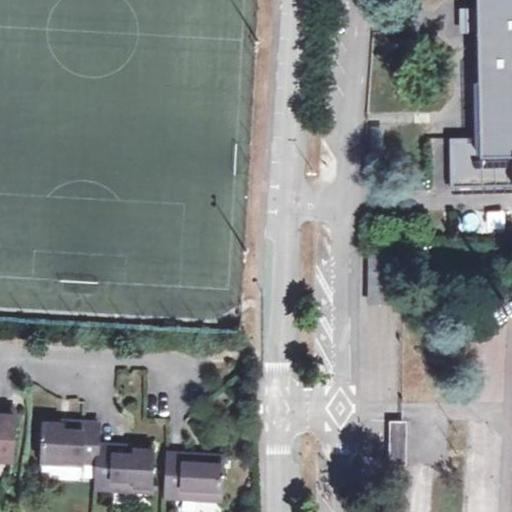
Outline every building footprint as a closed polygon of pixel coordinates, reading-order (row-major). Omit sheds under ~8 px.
[(511,0),(475,0),(478,138),(448,139),(449,186),(511,184),(511,0)] [(485,208),(485,226),(503,226),(503,209),(485,208)] [(481,231),(481,210),(457,211),(458,231),(481,231)] [(365,253),(366,301),(394,300),(392,252),(365,253)] [(489,368),(490,343),(478,343),(478,368),(489,368)] [(0,459),(9,460),(12,408),(0,407),(0,459)] [(128,487),(128,491),(151,493),(153,447),(96,444),(97,422),(43,420),(40,463),(63,464),(63,459),(81,460),(95,461),(94,484),(111,486),(128,487)] [(391,421),(391,429),(401,430),(401,421),(391,421)] [(390,436),(390,449),(400,449),(400,437),(390,436)] [(200,496),(200,501),(221,502),(223,456),(170,453),(167,494),(182,495),(200,496)] [(400,456),(390,456),(390,464),(399,464),(400,456)] [(63,464),(40,463),(40,474),(43,477),(77,479),(80,476),(81,460),(63,459),(63,464)]
